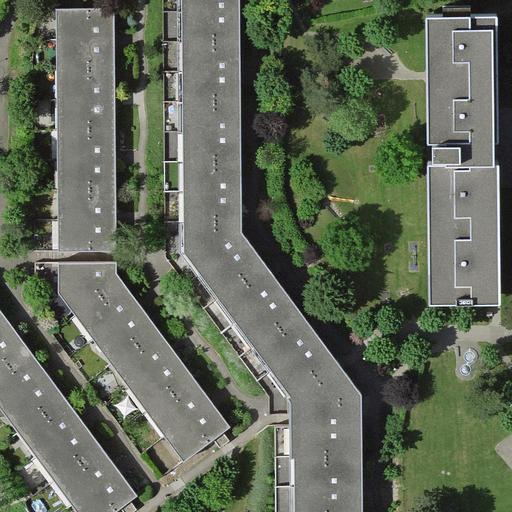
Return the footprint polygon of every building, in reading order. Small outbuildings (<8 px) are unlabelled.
[(181,0),(185,243),(290,378),(293,511),(370,511),(367,380),(246,222),(243,0),(181,0)] [(54,3),(58,245),(120,244),(116,2),(54,3)] [(496,3),(425,4),(428,292),(499,292),(496,3)] [(57,293),(185,458),(232,422),(117,273),(116,260),(57,261),(57,293)] [(0,395),(90,511),(109,511),(146,484),(0,295),(0,395)]
